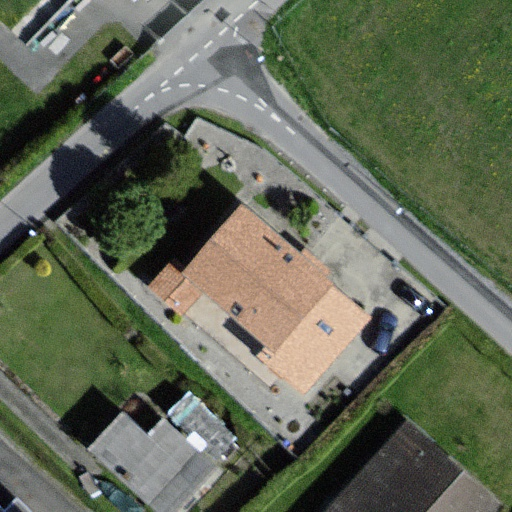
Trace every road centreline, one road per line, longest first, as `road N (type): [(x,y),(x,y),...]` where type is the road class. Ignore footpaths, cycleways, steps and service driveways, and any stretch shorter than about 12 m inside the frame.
road 1 (residential): [(199,48),(511,329)]
road 2 (residential): [(199,48),(0,228)]
